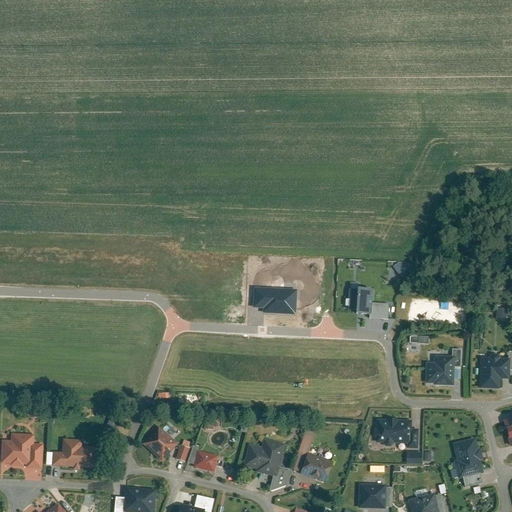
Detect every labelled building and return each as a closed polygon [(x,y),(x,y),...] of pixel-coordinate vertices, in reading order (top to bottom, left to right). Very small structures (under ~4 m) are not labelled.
[(296,291),(255,288),(254,308),(264,309),(263,313),(295,314),(296,291)] [(356,314),(370,315),(372,291),(350,289),(349,309),(357,309),(356,314)] [(389,305),(372,304),(371,319),(388,321),(389,305)] [(477,359),(477,390),(498,391),(498,381),(508,382),(509,361),(500,361),(496,357),(490,357),(488,359),(477,359)] [(432,389),(451,389),(452,360),(433,359),(433,367),(424,367),(424,386),(432,386),(432,389)] [(511,409),(500,412),(507,436),(511,434),(511,409)] [(374,443),(374,446),(383,446),(385,450),(393,451),(396,447),(409,447),(409,450),(406,452),(406,468),(423,468),(423,455),(420,455),(420,432),(413,432),(413,422),(368,421),(368,443),(374,443)] [(157,429),(141,446),(161,466),(178,448),(157,429)] [(11,445),(1,445),(1,468),(11,468),(11,470),(26,470),(26,473),(43,474),(44,447),(34,447),(34,438),(11,437),(11,445)] [(475,438),(452,443),(456,460),(454,460),(458,479),(483,473),(480,461),(483,460),(480,448),(478,448),(475,438)] [(53,454),(53,467),(61,467),(61,470),(74,470),(74,472),(81,472),(81,471),(92,471),(93,449),(81,449),(81,441),(63,441),(62,454),(53,454)] [(262,451),(247,448),(242,468),(257,472),(256,476),(277,481),(286,448),(264,443),(262,451)] [(185,462),(187,448),(180,447),(178,461),(185,462)] [(217,459),(196,454),(192,472),(214,477),(217,459)] [(334,465),(308,457),(301,477),(328,486),(334,465)] [(387,484),(359,484),(358,509),(386,509),(387,484)] [(438,511),(433,486),(407,492),(411,511),(438,511)] [(154,511),(156,492),(124,489),(122,511),(154,511)] [(204,511),(206,507),(181,502),(178,511),(204,511)]
